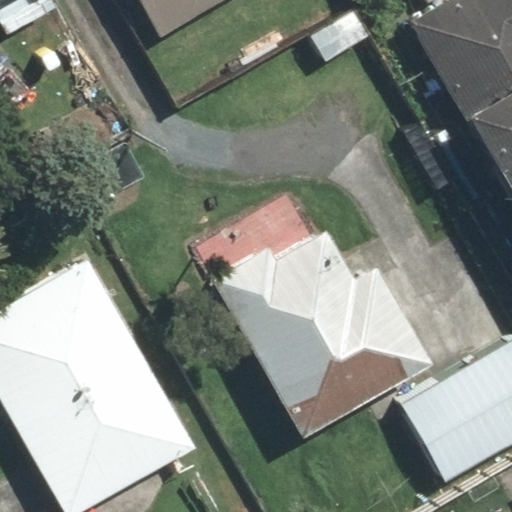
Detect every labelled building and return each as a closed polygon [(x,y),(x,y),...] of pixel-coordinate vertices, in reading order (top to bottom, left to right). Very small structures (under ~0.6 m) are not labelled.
[(118,0),(141,39),(205,0),(118,0)] [(511,0),(406,0),(412,8),(380,26),(511,253),(511,0)] [(221,58),(203,21),(151,47),(169,85),(221,58)] [(293,45),(228,84),(248,116),(313,77),(293,45)] [(243,242),(184,275),(280,444),(415,368),(355,262),(335,274),(308,226),(252,258),(243,242)] [(69,243),(0,283),(0,432),(46,511),(70,511),(187,444),(69,243)] [(511,351),(504,337),(376,407),(420,488),(511,437),(511,351)]
